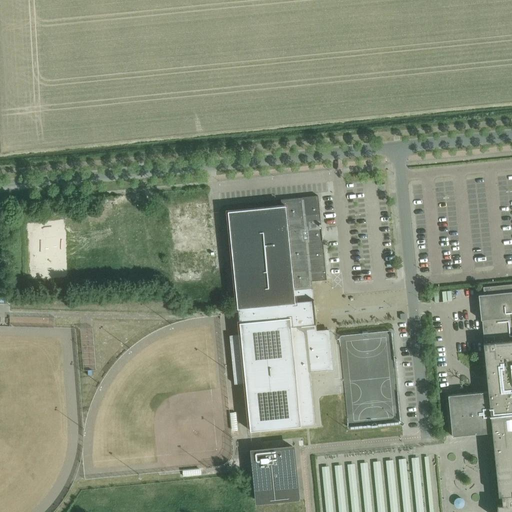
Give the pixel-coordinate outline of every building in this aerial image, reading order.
[(230,229),(221,230),(225,266),(227,291),(236,290),(236,291),(238,308),(240,334),(229,335),(234,384),(245,383),(250,430),(315,424),(310,372),(333,370),(333,369),(329,330),(316,331),(316,324),(314,299),(313,299),(311,281),(326,279),(322,240),(323,240),(322,230),(321,230),(318,196),(281,200),(282,206),(228,211),(228,213),(229,215),(230,229)] [(173,209),(178,269),(216,266),(211,205),(173,209)] [(478,295),(481,320),(482,320),(484,343),(483,343),(488,391),(448,395),(452,436),(492,432),(498,496),(501,495),(502,504),(497,504),(496,511),(511,511),(511,283),(483,287),(484,294),(478,295)] [(0,322),(10,324),(11,315),(0,314),(0,322)] [(293,447),(252,451),(257,501),(298,497),(293,447)] [(433,511),(427,456),(423,457),(428,511),(433,511)] [(423,511),(418,457),(410,458),(415,511),(423,511)] [(409,511),(405,459),(398,459),(402,511),(409,511)] [(398,511),(393,460),(385,461),(390,511),(398,511)] [(384,511),(380,461),(373,462),(377,511),(384,511)] [(371,511),(366,462),(359,463),(363,511),(371,511)] [(357,511),(353,464),(346,464),(350,511),(357,511)] [(345,511),(341,465),(334,466),(338,511),(345,511)] [(332,511),(328,467),(321,467),(325,511),(332,511)] [(459,496),(456,497),(454,499),(453,502),(455,505),(457,507),(460,507),(463,505),(464,502),(464,499),(462,496),(459,496)]
